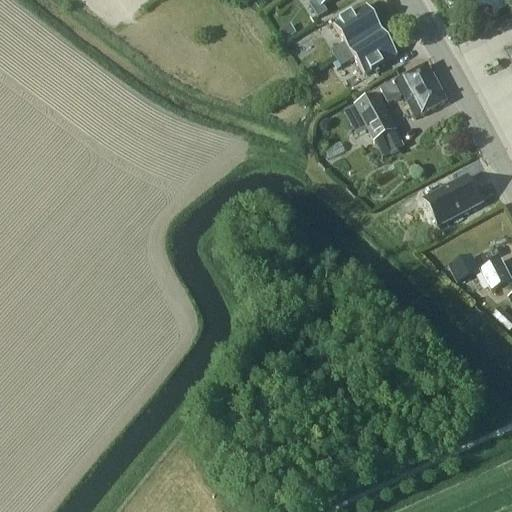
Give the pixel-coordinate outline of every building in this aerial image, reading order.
[(316,0),(317,1),(309,6),(318,20),(328,14),(324,8),(336,0),(316,0)] [(336,61),(382,33),(366,8),(333,28),(344,45),(331,53),(336,61)] [(382,33),(336,61),(341,69),(354,61),(365,78),(398,58),(382,33)] [(446,105),(427,68),(396,84),(416,121),(428,115),(427,115),(446,105)] [(373,145),(396,133),(377,96),(354,108),(373,145)] [(439,230),(482,206),(467,180),(424,204),(439,230)] [(480,276),(471,258),(448,269),(457,288),(480,276)] [(511,283),(501,263),(481,274),(491,294),(511,283)]
